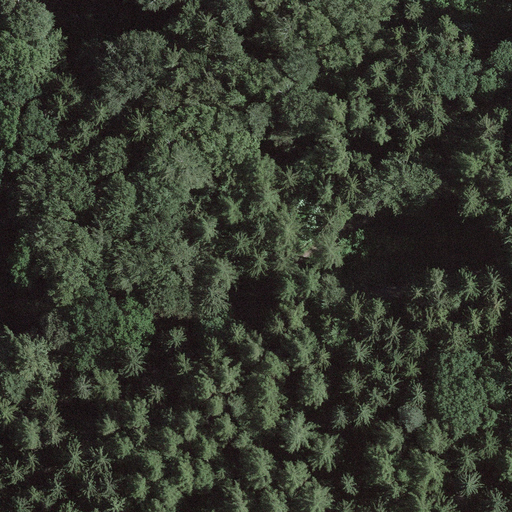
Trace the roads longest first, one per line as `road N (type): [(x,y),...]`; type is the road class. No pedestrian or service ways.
road 1 (track): [(0,505),(511,95)]
road 2 (track): [(220,330),(511,266)]
